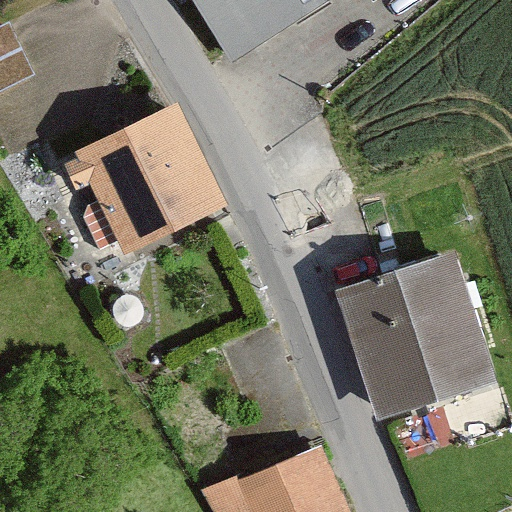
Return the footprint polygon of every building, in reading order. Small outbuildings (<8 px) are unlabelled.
[(198,0),(230,58),(322,0),(198,0)] [(9,12),(0,16),(0,79),(33,65),(9,12)] [(166,98),(72,145),(124,248),(218,200),(166,98)] [(511,411),(458,239),(338,277),(396,461),(511,424),(511,411)] [(348,511),(314,444),(210,496),(218,511),(348,511)]
